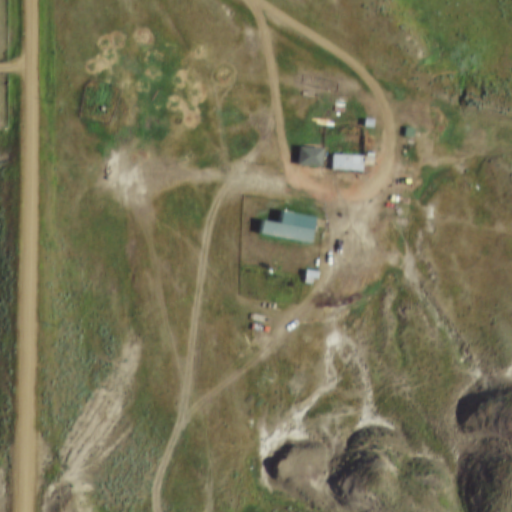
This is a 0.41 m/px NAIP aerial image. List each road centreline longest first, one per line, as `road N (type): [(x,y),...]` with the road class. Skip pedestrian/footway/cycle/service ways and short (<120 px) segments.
road 1 (residential): [(25,511),(31,0)]
road 2 (track): [(304,174),(222,191),(172,464),(156,511)]
